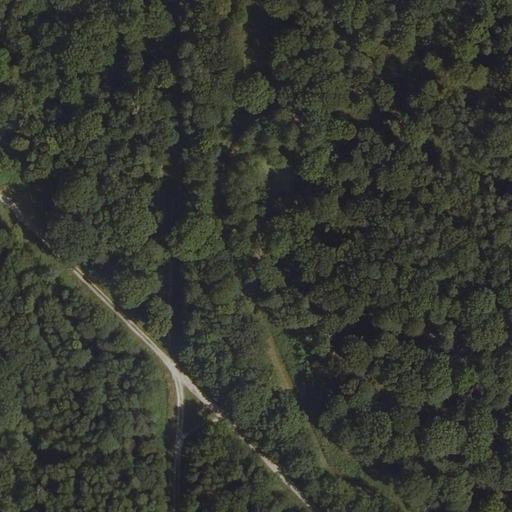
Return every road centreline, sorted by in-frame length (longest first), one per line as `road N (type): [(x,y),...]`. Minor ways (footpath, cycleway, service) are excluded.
road 1 (track): [(261,0),(261,68),(227,202),(237,250),(332,468),(362,493),(408,511)]
road 2 (track): [(0,195),(176,371)]
road 3 (track): [(319,511),(176,371)]
road 4 (track): [(176,371),(179,511)]
